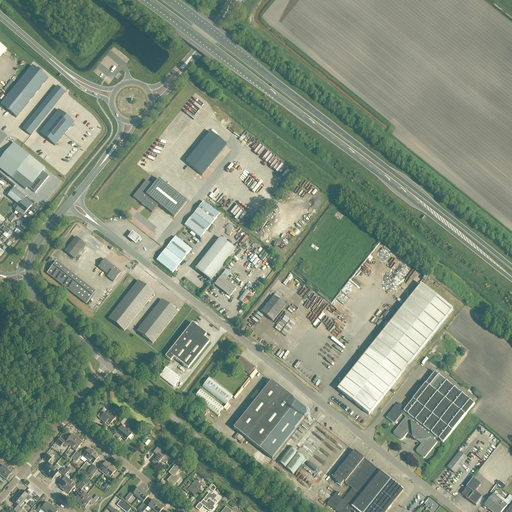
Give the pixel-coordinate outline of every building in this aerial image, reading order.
[(32,67),(1,106),(16,119),(48,80),(32,67)] [(22,130),(30,136),(65,94),(57,87),(22,130)] [(58,111),(39,134),(55,147),(74,123),(58,111)] [(210,133),(186,163),(208,181),(214,174),(208,170),(227,146),(210,133)] [(14,144),(0,160),(0,169),(25,190),(27,188),(35,194),(49,177),(43,172),(45,169),(14,144)] [(237,179),(242,183),(249,172),(244,168),(237,179)] [(158,180),(153,187),(146,182),(147,182),(146,181),(142,187),(142,188),(137,194),(137,193),(133,198),(140,204),(140,203),(147,209),(147,210),(152,213),(158,206),(174,218),(186,203),(158,180)] [(32,205),(25,199),(25,198),(13,189),(7,197),(19,206),(15,211),(23,217),(24,216),(23,215),(28,210),(32,205)] [(221,192),(216,201),(222,204),(227,195),(221,192)] [(204,202),(194,214),(210,227),(219,215),(204,202)] [(194,214),(185,226),(200,239),(210,227),(194,214)] [(140,238),(132,231),(127,237),(135,244),(140,238)] [(175,238),(166,250),(182,262),(191,251),(175,238)] [(73,260),(85,245),(76,239),(65,253),(73,260)] [(195,270),(203,276),(210,282),(235,251),(220,239),(195,270)] [(266,266),(273,255),(265,250),(262,245),(257,248),(255,247),(252,251),(253,252),(255,251),(257,253),(260,252),(257,255),(260,257),(262,255),(260,258),(257,256),(252,263),(254,265),(256,263),(258,260),(262,263),(259,269),(261,270),(261,269),(266,266)] [(242,247),(235,258),(243,264),(246,261),(252,253),(242,247)] [(166,250),(157,261),(173,274),(182,262),(166,250)] [(114,283),(119,276),(121,273),(104,260),(98,268),(108,276),(107,278),(114,283)] [(63,287),(72,275),(56,262),(47,274),(63,287)] [(227,268),(235,274),(240,268),(232,262),(227,268)] [(246,271),(249,273),(254,266),(251,264),(246,271)] [(268,264),(263,271),(270,276),(275,269),(268,264)] [(236,276),(239,279),(244,272),(241,269),(236,276)] [(230,298),(236,290),(226,281),(231,275),(226,271),(214,285),(230,298)] [(268,276),(259,273),(256,281),(262,283),(263,280),(265,281),(266,278),(267,278),(268,276)] [(255,281),(252,284),(256,287),(255,289),(258,291),(262,285),(255,281)] [(154,294),(139,282),(109,319),(124,332),(132,323),(134,325),(139,319),(136,317),(154,294)] [(422,286),(369,351),(338,391),(369,416),(453,311),(422,286)] [(229,302),(231,299),(223,292),(220,295),(229,302)] [(243,296),(236,306),(240,309),(247,300),(243,296)] [(285,306),(273,297),(261,313),(272,322),(285,306)] [(216,299),(214,302),(222,308),(224,305),(216,299)] [(152,344),(177,313),(162,300),(137,332),(152,344)] [(226,306),(223,309),(224,310),(222,313),(227,317),(232,311),(226,306)] [(186,346),(175,360),(188,370),(209,343),(204,339),(206,335),(192,324),(179,340),(186,346)] [(179,340),(165,358),(170,362),(173,359),(175,360),(186,346),(179,340)] [(249,376),(255,369),(241,358),(235,365),(249,376)] [(161,376),(175,387),(182,378),(167,367),(161,376)] [(406,419),(394,434),(394,435),(401,441),(402,441),(408,434),(421,445),(416,452),(416,453),(423,459),(425,459),(437,443),(434,441),(436,438),(443,444),(475,405),(435,374),(406,410),(399,404),(388,419),(395,424),(402,416),(406,419)] [(210,378),(202,387),(226,406),(233,397),(210,378)] [(246,440),(284,392),(271,382),(255,402),(252,400),(250,403),(252,405),(233,429),(246,440)] [(201,389),(194,398),(217,416),(224,408),(201,389)] [(474,395),(479,399),(482,395),(477,391),(474,395)] [(259,450),(297,403),(284,392),(246,440),(259,450)] [(297,403),(259,450),(272,460),(309,413),(297,403)] [(97,418),(100,420),(105,425),(107,423),(110,426),(116,419),(108,413),(107,413),(106,412),(104,410),(97,418)] [(130,427),(129,429),(126,431),(122,427),(115,436),(120,440),(122,437),(126,441),(135,431),(130,427)] [(71,448),(78,439),(75,436),(74,437),(72,436),(65,444),(65,443),(63,446),(66,448),(68,446),(71,448)] [(65,443),(60,438),(56,443),(61,447),(63,446),(65,443)] [(81,441),(78,439),(71,448),(76,452),(82,444),(80,442),(81,441)] [(293,476),(306,460),(290,447),(277,463),(293,476)] [(87,462),(95,453),(90,448),(82,457),(87,462)] [(162,461),(164,462),(166,464),(171,459),(158,448),(154,452),(158,456),(152,463),(157,467),(162,461)] [(74,461),(79,455),(76,452),(71,459),(74,461)] [(337,493),(327,505),(336,511),(387,511),(404,491),(355,452),(333,479),(341,485),(344,482),(353,489),(343,501),(338,497),(340,495),(337,493)] [(93,466),(100,457),(95,453),(87,462),(93,466)] [(460,453),(447,468),(455,475),(468,459),(460,453)] [(79,455),(74,461),(73,462),(75,464),(82,456),(79,454),(79,455)] [(48,464),(52,459),(47,455),(43,460),(48,464)] [(104,475),(112,466),(107,462),(99,471),(104,475)] [(46,477),(54,468),(49,464),(41,473),(46,477)] [(0,475),(6,480),(12,474),(7,470),(7,469),(4,466),(0,470),(0,475)] [(90,475),(96,468),(93,466),(87,473),(90,475)] [(109,480),(117,471),(112,466),(104,475),(109,480)] [(176,477),(180,471),(175,467),(169,474),(172,477),(167,483),(168,483),(168,482),(174,487),(176,484),(177,484),(180,486),(183,482),(180,480),(176,477)] [(52,482),(59,473),(54,468),(46,477),(52,482)] [(96,468),(90,475),(92,477),(95,475),(98,470),(96,468)] [(63,491),(71,482),(68,480),(69,479),(67,477),(66,478),(58,487),(63,491)] [(476,507),(476,506),(483,498),(476,492),(482,485),(474,479),(462,494),(462,495),(466,498),(466,499),(476,507)] [(106,490),(109,487),(113,482),(110,480),(104,488),(106,490)] [(68,496),(76,486),(71,482),(63,491),(68,496)] [(195,482),(193,485),(190,483),(183,491),(188,494),(190,492),(194,496),(202,487),(195,482)] [(138,499),(144,493),(139,489),(133,495),(138,499)] [(17,497),(24,503),(27,500),(29,501),(33,497),(27,492),(25,494),(21,491),(17,497)] [(80,505),(87,496),(82,492),(75,501),(80,505)] [(143,504),(149,497),(144,493),(138,499),(143,504)] [(199,504),(195,509),(199,511),(203,507),(209,511),(210,511),(212,511),(214,509),(213,508),(215,506),(211,502),(213,501),(214,501),(217,497),(213,495),(212,496),(209,494),(200,505),(199,504)] [(502,511),(507,506),(493,495),(484,507),(490,511),(502,511)] [(85,509),(93,500),(87,496),(80,505),(85,509)] [(20,508),(24,503),(17,497),(13,502),(16,505),(12,510),(15,511),(19,511),(22,509),(20,508)] [(125,511),(129,511),(132,509),(118,498),(116,501),(119,504),(118,506),(125,511)] [(152,511),(153,511),(159,505),(153,501),(148,507),(151,510),(149,511),(152,511)] [(42,511),(48,511),(52,507),(47,503),(44,507),(41,505),(37,511),(38,511),(39,511),(41,511),(42,511)]
